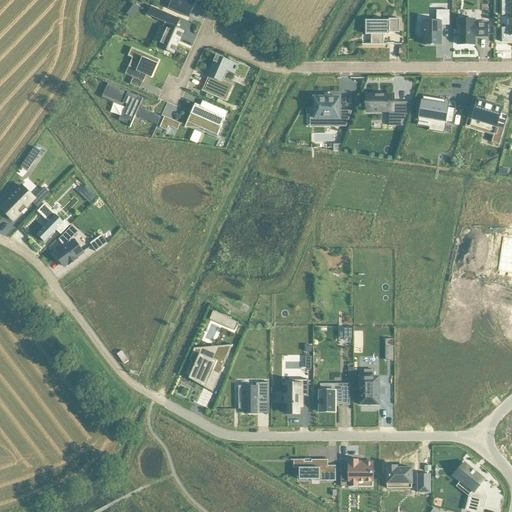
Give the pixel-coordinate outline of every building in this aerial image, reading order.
[(173,0),(170,8),(169,9),(185,16),(188,8),(192,10),(196,0),(173,0)] [(511,0),(502,0),(502,15),(511,15),(511,27),(502,28),(502,42),(511,42),(511,0)] [(150,6),(148,12),(157,16),(156,18),(165,22),(162,29),(166,31),(159,47),(159,48),(160,47),(173,53),(173,54),(175,51),(177,47),(176,47),(180,37),(181,38),(183,34),(182,33),(183,31),(182,31),(176,28),(173,27),(177,18),(150,6)] [(436,21),(424,21),(424,45),(440,45),(440,25),(449,25),(449,10),(436,10),(436,21)] [(389,20),(366,20),(366,34),(371,34),(371,37),(371,44),(373,44),(373,45),(384,45),(384,34),(390,34),(390,33),(400,33),(400,19),(389,19),(389,20)] [(475,19),(458,19),(458,45),(475,45),(475,35),(478,35),(478,36),(488,36),(488,23),(475,23),(475,19)] [(132,48),(128,56),(134,59),(131,67),(132,68),(129,76),(143,82),(147,74),(152,76),(160,60),(132,48)] [(202,90),(202,91),(208,94),(213,96),(226,102),(226,101),(225,100),(232,85),(222,81),(227,70),(235,74),(236,70),(237,71),(239,67),(238,67),(239,64),(239,63),(231,60),(230,61),(216,55),(207,76),(211,77),(209,81),(208,81),(203,91),(202,90)] [(103,80),(102,81),(108,83),(110,84),(105,95),(127,104),(121,117),(132,122),(130,125),(130,127),(136,115),(152,122),(155,114),(141,108),(139,107),(143,98),(138,96),(103,80)] [(393,95),(367,95),(367,111),(389,111),(389,119),(403,119),(405,119),(407,114),(407,102),(393,102),(393,95)] [(421,100),(418,118),(419,118),(435,121),(434,127),(443,129),(444,122),(446,122),(446,123),(446,122),(452,123),(452,124),(453,124),(456,108),(455,108),(455,109),(449,108),(449,104),(444,104),(445,100),(445,101),(446,100),(440,99),(438,99),(438,100),(433,100),(433,98),(426,97),(423,96),(423,97),(423,100),(421,100)] [(340,97),(314,97),(314,108),(314,118),(339,118),(339,127),(346,127),(352,110),(340,110),(340,97)] [(472,104),(466,123),(467,123),(477,127),(478,123),(495,128),(493,136),(491,142),(499,145),(508,115),(501,113),(503,107),(495,105),(495,104),(486,101),(485,102),(477,99),(476,105),(472,104)] [(195,103),(185,127),(186,125),(198,126),(206,130),(213,133),(217,135),(225,119),(222,117),(225,111),(227,112),(228,112),(203,101),(203,102),(204,102),(202,106),(195,103)] [(171,104),(169,110),(182,114),(183,108),(171,104)] [(34,147),(26,159),(33,163),(41,152),(34,147)] [(22,186),(1,207),(14,220),(21,213),(22,213),(26,208),(32,202),(37,207),(50,194),(45,188),(35,198),(22,186)] [(92,192),(86,198),(90,202),(96,196),(92,192)] [(511,196),(502,195),(501,206),(501,208),(511,210),(511,196)] [(49,222),(37,234),(45,242),(57,230),(61,234),(70,224),(65,220),(63,222),(45,204),(38,211),(49,222)] [(65,247),(55,255),(64,267),(68,264),(69,265),(77,259),(76,258),(84,252),(75,240),(74,241),(72,238),(78,231),(72,225),(59,239),(65,247)] [(102,235),(90,243),(97,252),(108,243),(102,235)] [(511,244),(499,243),(497,254),(511,255),(511,270),(511,275),(511,244)] [(123,252),(85,281),(125,332),(162,304),(123,252)] [(511,292),(498,289),(496,303),(503,304),(501,315),(511,317),(511,292)] [(226,322),(224,326),(234,330),(235,331),(239,323),(229,318),(228,317),(227,319),(229,319),(227,323),(226,322)] [(485,366),(479,371),(490,383),(503,372),(507,369),(508,370),(511,367),(511,355),(502,344),(488,356),(490,358),(483,364),(485,366)] [(394,346),(386,346),(386,360),(394,359),(394,346)] [(191,361),(185,374),(190,376),(190,375),(194,377),(193,380),(198,381),(199,379),(205,382),(206,383),(207,380),(206,380),(207,377),(215,380),(218,373),(219,370),(222,372),(224,367),(223,367),(220,366),(222,363),(225,357),(224,356),(229,347),(218,348),(215,354),(213,359),(202,354),(202,353),(198,352),(196,351),(195,354),(194,354),(191,361)] [(365,377),(359,377),(359,405),(379,405),(379,377),(374,377),(374,370),(365,370),(365,377)] [(410,381),(399,381),(399,398),(409,398),(409,404),(439,404),(439,385),(437,385),(437,378),(420,378),(420,385),(410,385),(410,381)] [(308,379),(285,379),(285,413),(298,413),(298,406),(301,406),(301,396),(308,396),(308,379)] [(245,399),(239,399),(239,409),(243,409),(243,413),(258,413),(258,403),(269,403),(269,383),(257,383),(257,386),(245,386),(245,399)] [(320,391),(319,391),(319,412),(335,412),(335,405),(350,405),(350,387),(341,387),(341,391),(320,391)] [(304,467),(299,467),(299,468),(299,480),(311,479),(311,481),(336,481),(336,465),(328,465),(328,459),(311,459),(311,461),(304,461),(304,467)] [(349,472),(341,472),(341,486),(349,486),(349,487),(358,487),(358,482),(373,482),(373,462),(364,462),(364,463),(359,463),(359,459),(349,459),(349,472)] [(457,472),(454,476),(458,478),(457,478),(460,481),(474,491),(469,497),(465,510),(473,511),(481,511),(486,495),(477,488),(483,482),(482,481),(484,480),(482,478),(476,473),(476,472),(475,472),(473,471),(473,470),(467,466),(464,463),(462,465),(457,472)] [(397,466),(387,466),(387,488),(412,488),(412,468),(397,468),(397,466)] [(430,474),(418,474),(418,492),(430,492),(430,474)]
